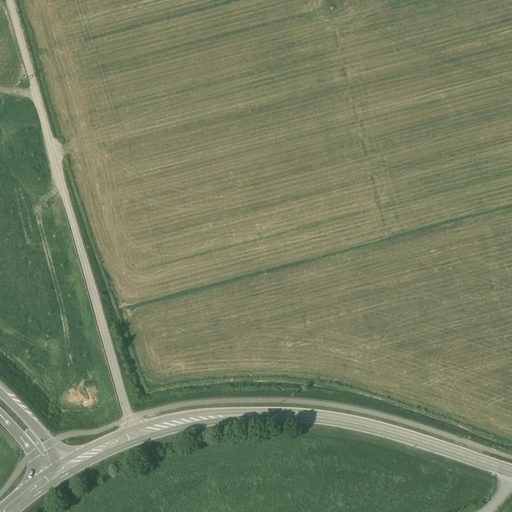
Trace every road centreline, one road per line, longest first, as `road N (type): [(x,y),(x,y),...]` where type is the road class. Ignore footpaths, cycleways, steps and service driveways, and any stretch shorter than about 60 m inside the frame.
road 1 (unclassified): [(9,0),(133,436)]
road 2 (tertiary): [(133,436),(223,417),(326,419),(511,473)]
